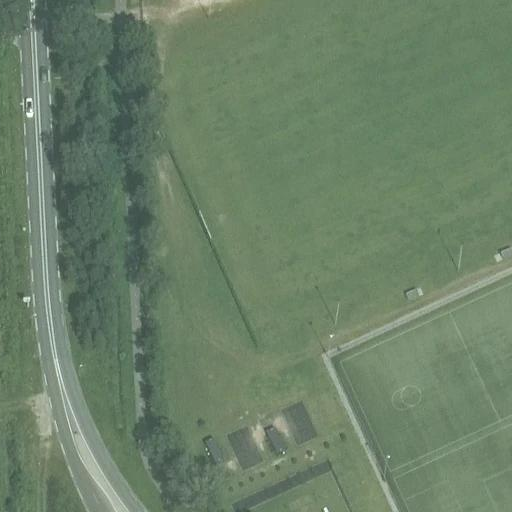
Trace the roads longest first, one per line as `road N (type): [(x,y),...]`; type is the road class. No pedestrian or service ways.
road 1 (secondary): [(63,384),(47,303),(32,0)]
road 2 (secondary): [(138,511),(63,384)]
road 3 (secondary): [(63,384),(66,436),(102,511)]
road 4 (track): [(46,511),(44,427),(63,384)]
